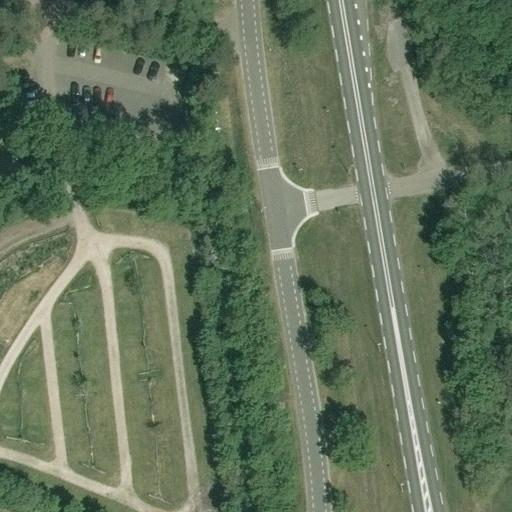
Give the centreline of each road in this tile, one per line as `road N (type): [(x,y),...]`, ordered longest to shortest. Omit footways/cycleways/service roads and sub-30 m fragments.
road 1 (track): [(106,300),(90,241),(150,246),(166,263),(195,487),(188,511)]
road 2 (primary): [(427,511),(373,190)]
road 3 (tertiary): [(319,511),(276,210)]
road 4 (track): [(106,300),(128,502)]
road 5 (primary): [(373,190),(342,0)]
road 6 (unclassified): [(248,26),(177,26),(61,2)]
road 7 (tertiary): [(276,210),(248,26)]
road 8 (unclassified): [(432,180),(404,67),(402,0)]
road 9 (track): [(2,372),(84,255),(90,241),(81,228)]
road 10 (track): [(149,511),(0,452)]
road 11 (track): [(43,306),(61,450)]
